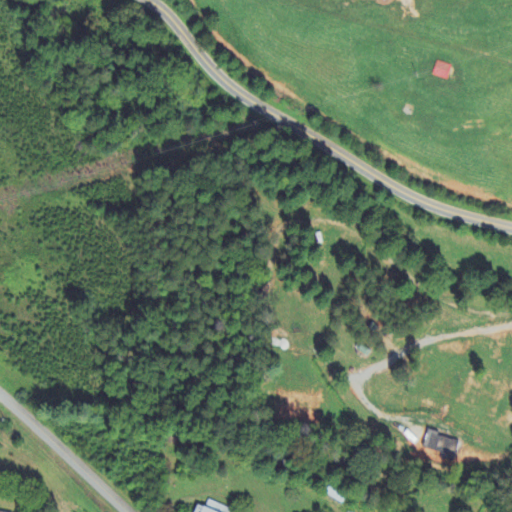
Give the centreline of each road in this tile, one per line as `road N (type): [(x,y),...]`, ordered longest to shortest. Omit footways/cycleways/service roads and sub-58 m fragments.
road 1 (residential): [(146,0),(203,61),(266,110),(399,190),(511,228)]
road 2 (residential): [(122,511),(0,405)]
